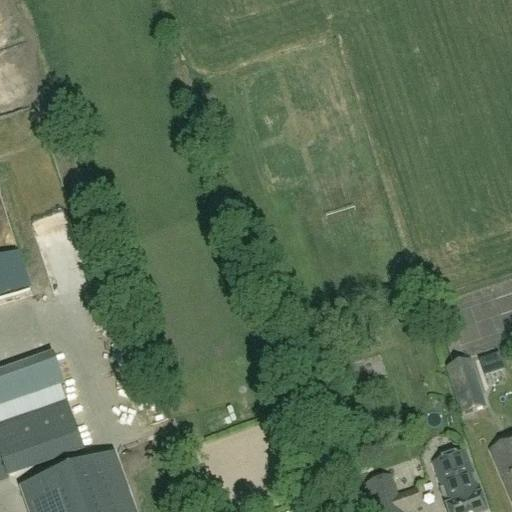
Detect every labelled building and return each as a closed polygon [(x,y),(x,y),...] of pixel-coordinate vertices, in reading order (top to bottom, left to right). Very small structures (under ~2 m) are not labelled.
[(5,308),(10,325),(29,320),(25,303),(5,308)] [(461,418),(487,410),(472,362),(446,370),(461,418)] [(3,368),(0,370),(0,382),(9,377),(3,368)] [(61,398),(0,417),(0,473),(77,449),(61,398)] [(511,444),(492,453),(511,500),(511,444)] [(487,511),(470,464),(467,454),(433,465),(448,511),(487,511)] [(134,511),(115,459),(25,490),(32,511),(134,511)] [(356,464),(359,472),(367,469),(365,462),(356,464)] [(392,478),(367,486),(374,511),(419,511),(423,511),(417,491),(398,498),(392,478)]
